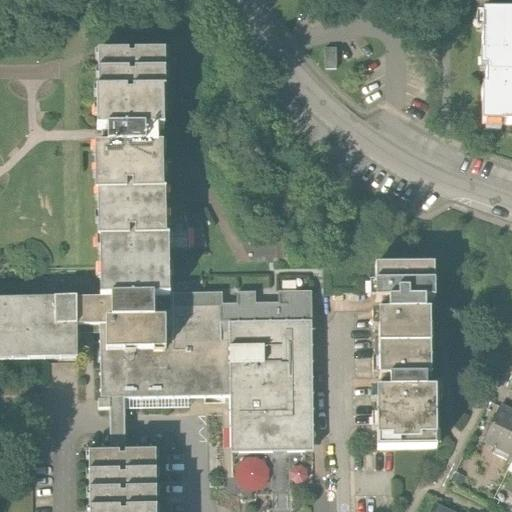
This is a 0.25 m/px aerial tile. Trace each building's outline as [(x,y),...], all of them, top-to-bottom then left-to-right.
[(511,14),(482,14),(480,127),(511,127),(511,14)] [(144,140),(144,132),(163,132),(162,92),(164,92),(164,54),(97,55),(97,65),(97,93),(95,93),(95,133),(106,133),(106,141),(106,148),(93,149),(94,196),(96,196),(97,241),(100,241),(100,298),(169,298),(169,254),(189,254),(188,216),(166,216),(166,195),(164,195),(163,148),(144,148),(144,140)] [(434,270),(375,271),(376,304),(389,304),(389,315),(378,315),(378,348),(430,347),(430,314),(425,314),(425,302),(434,302),(434,270)] [(0,299),(0,360),(23,360),(76,360),(76,327),(98,327),(99,402),(108,402),(123,401),(230,400),(231,441),(280,440),(312,440),(310,296),(169,298),(100,298),(0,299)] [(430,347),(378,348),(379,380),(390,380),(390,392),(377,393),(377,453),(435,452),(435,440),(436,440),(436,393),(426,393),(426,381),(431,381),(430,347)] [(123,401),(108,402),(108,424),(108,453),(124,452),(123,424),(123,401)] [(511,415),(501,410),(484,445),(511,457),(511,415)] [(280,440),(231,441),(231,455),(273,454),(273,469),(287,469),(287,454),(312,453),(312,440),(280,440)] [(156,511),(155,452),(124,452),(108,453),(88,453),(88,511),(156,511)]
